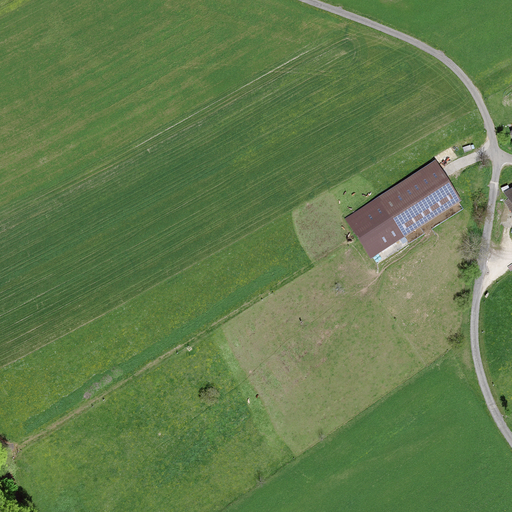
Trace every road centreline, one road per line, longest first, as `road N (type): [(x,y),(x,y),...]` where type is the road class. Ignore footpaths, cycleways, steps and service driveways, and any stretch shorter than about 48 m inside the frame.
road 1 (track): [(1,457),(367,231),(400,251),(467,211),(474,179),(493,153)]
road 2 (track): [(299,0),(428,51),(461,75),(482,107),(495,173),(474,341),(500,423)]
